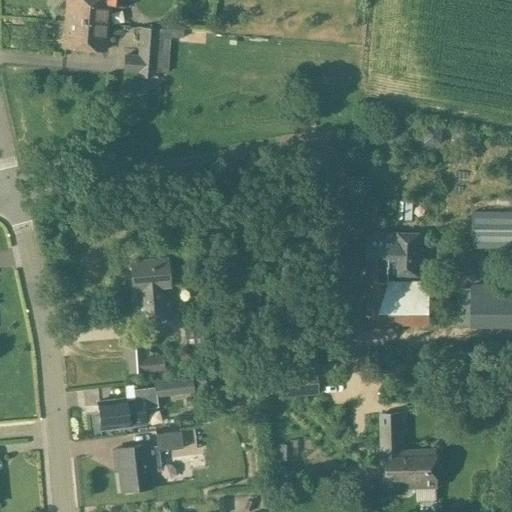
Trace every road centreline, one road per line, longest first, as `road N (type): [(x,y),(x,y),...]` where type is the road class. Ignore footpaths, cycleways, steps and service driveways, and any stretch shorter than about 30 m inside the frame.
road 1 (residential): [(337,390),(318,194),(296,154),(260,150),(18,199)]
road 2 (residential): [(65,511),(52,380),(18,199)]
